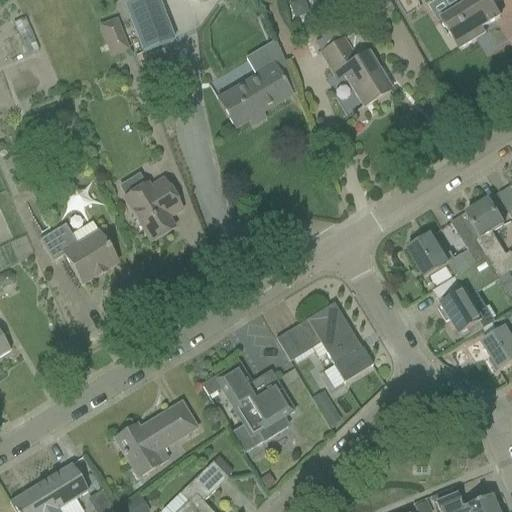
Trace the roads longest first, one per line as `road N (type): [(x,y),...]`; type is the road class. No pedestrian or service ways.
road 1 (residential): [(0,454),(342,245)]
road 2 (residential): [(342,245),(511,140)]
road 3 (residential): [(282,511),(422,378)]
road 4 (residential): [(422,378),(342,245)]
